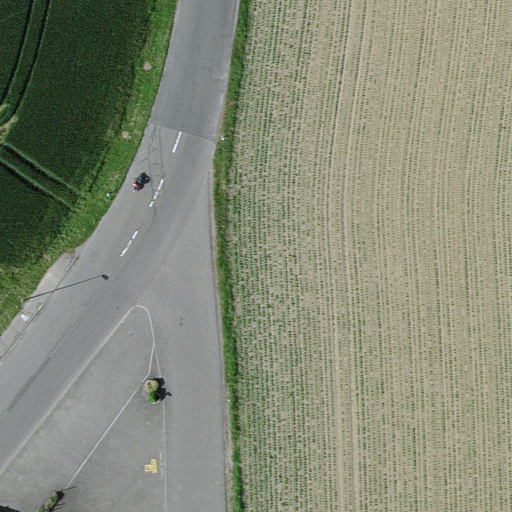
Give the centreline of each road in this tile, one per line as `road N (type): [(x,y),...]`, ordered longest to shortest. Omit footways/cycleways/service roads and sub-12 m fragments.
road 1 (tertiary): [(0,434),(80,320),(155,183),(207,0)]
road 2 (unknown): [(155,183),(174,511)]
